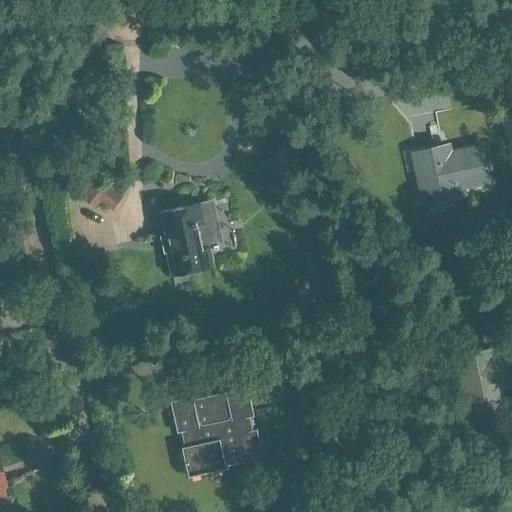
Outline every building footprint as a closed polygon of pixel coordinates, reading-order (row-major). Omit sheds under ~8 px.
[(447,147),(415,154),(425,201),(457,194),(456,186),(490,179),(483,147),(449,154),(447,147)] [(167,251),(172,274),(213,265),(200,203),(161,211),(170,251),(167,251)] [(339,347),(333,325),(311,329),(317,352),(339,347)] [(491,351),(459,358),(467,397),(499,390),(498,386),(511,383),(511,350),(492,355),(491,351)] [(187,477),(228,468),(227,465),(244,462),(243,457),(262,453),(256,427),(253,428),(251,417),(254,416),(248,390),(226,395),(232,418),(200,426),(194,399),(193,400),(192,397),(171,401),(178,432),(181,431),(185,445),(180,446),(187,477)]
